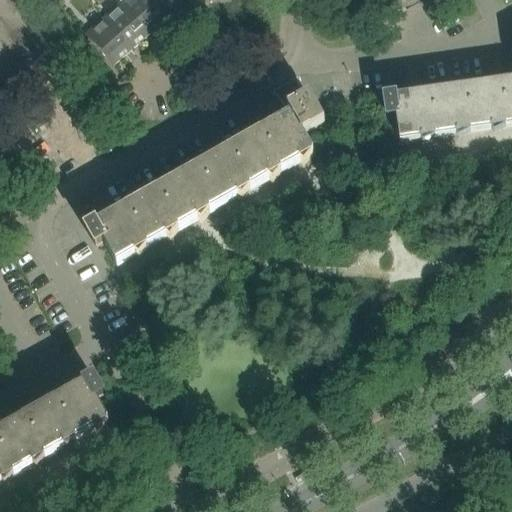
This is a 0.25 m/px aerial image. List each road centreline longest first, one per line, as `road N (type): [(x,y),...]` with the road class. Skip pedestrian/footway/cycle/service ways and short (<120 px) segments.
road 1 (residential): [(0,393),(88,344),(94,329),(30,218),(284,69)]
road 2 (residential): [(284,69),(511,35)]
road 3 (secondary): [(288,511),(443,422)]
